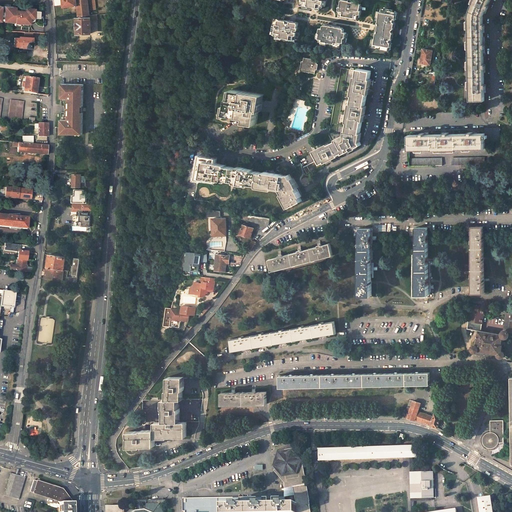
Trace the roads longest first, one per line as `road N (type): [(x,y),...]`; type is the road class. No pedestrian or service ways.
road 1 (secondary): [(90,427),(137,0)]
road 2 (secondary): [(123,480),(295,425),(414,428),(463,452)]
road 3 (unclassified): [(123,480),(114,433),(262,243)]
road 4 (unclassified): [(36,277),(9,457)]
road 5 (residential): [(384,152),(416,0)]
road 6 (residential): [(51,70),(43,216)]
